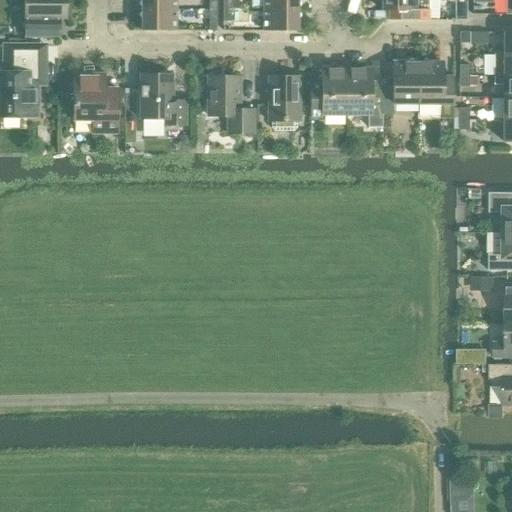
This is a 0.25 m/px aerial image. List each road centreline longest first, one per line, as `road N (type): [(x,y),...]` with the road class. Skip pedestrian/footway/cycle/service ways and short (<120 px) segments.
road 1 (residential): [(96,50),(341,49)]
road 2 (residential): [(341,49),(375,49),(394,27),(452,26)]
